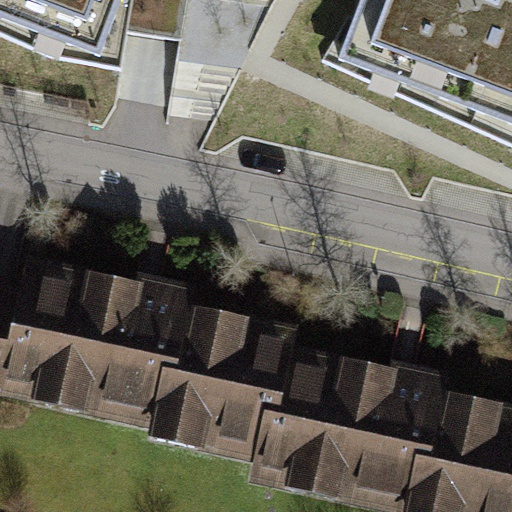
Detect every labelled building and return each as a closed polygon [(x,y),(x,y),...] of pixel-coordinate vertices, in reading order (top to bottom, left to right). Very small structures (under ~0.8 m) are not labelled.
[(0,0),(0,38),(52,62),(124,75),(133,0),(0,0)] [(193,0),(139,0),(137,28),(191,32),(193,0)] [(511,0),(357,0),(351,17),(347,15),(323,58),(511,142),(511,0)] [(298,344),(26,282),(19,313),(0,308),(0,412),(269,474),(289,384),(298,344)] [(511,511),(511,434),(289,384),(269,474),(262,511),(511,511)]
